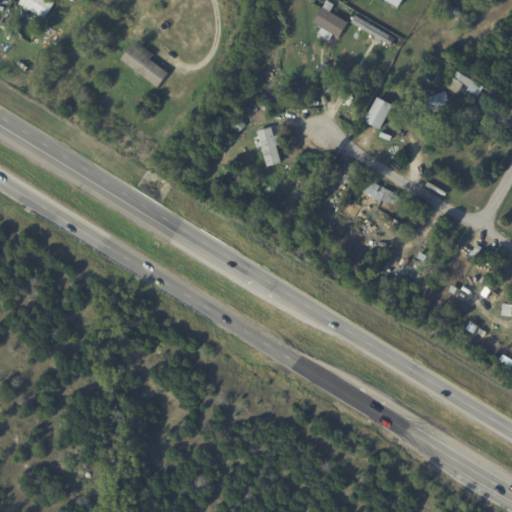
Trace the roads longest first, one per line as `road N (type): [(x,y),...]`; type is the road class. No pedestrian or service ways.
road 1 (primary): [(0,181),(350,399)]
road 2 (primary): [(281,291),(0,118)]
road 3 (primary): [(511,431),(281,291)]
road 4 (residential): [(325,132),(511,249)]
road 5 (primary): [(350,399),(459,465)]
